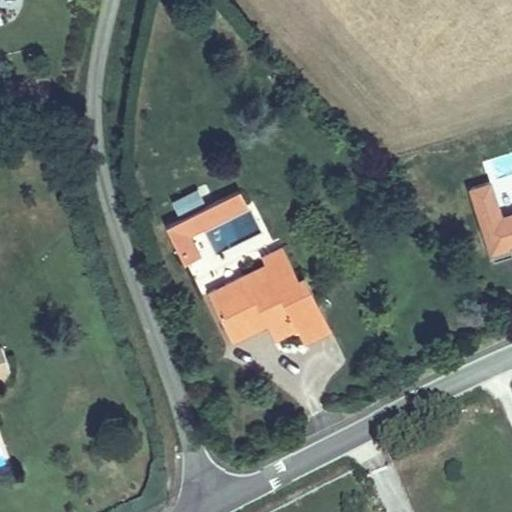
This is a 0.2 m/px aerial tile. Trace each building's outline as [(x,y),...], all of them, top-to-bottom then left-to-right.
[(511,212),(503,215),(492,181),(472,187),(495,259),(511,253),(511,212)] [(249,206),(241,190),(167,226),(183,263),(200,255),(192,236),(249,206)] [(269,262),(210,291),(226,327),(264,310),(270,324),(276,337),(298,327),(269,262)] [(264,310),(226,327),(232,342),(270,324),(264,310)] [(0,378),(3,377),(1,369),(12,365),(4,342),(0,343),(0,378)]
